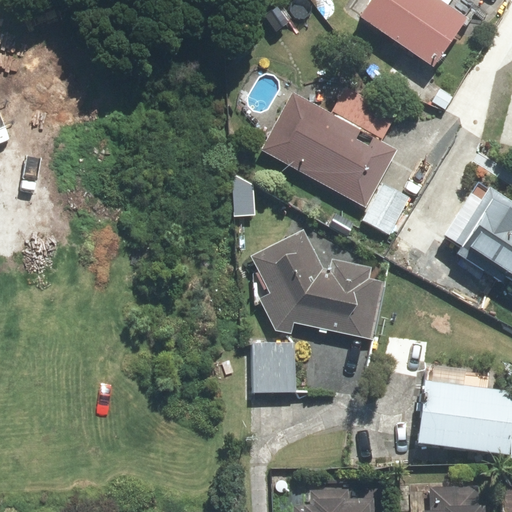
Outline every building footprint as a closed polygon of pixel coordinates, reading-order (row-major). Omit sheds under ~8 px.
[(365,0),(356,15),(432,66),(465,17),(445,3),(447,0),(365,0)] [(395,147),(380,139),(392,117),(342,91),(332,109),(291,87),(259,147),(364,203),(395,147)] [(409,195),(383,180),(363,217),(389,231),(409,195)] [(511,199),(487,184),(479,197),(469,191),(440,235),(511,280),(511,199)] [(302,234),(298,234),(246,257),(263,295),(252,300),(267,333),(286,335),(282,327),(364,344),(365,343),(367,342),(367,340),(368,339),(369,338),(370,336),(371,335),(371,333),(372,332),(372,330),(373,328),(373,327),(373,325),(373,324),(373,322),(374,320),(373,319),(373,317),(373,315),(373,314),(372,312),(372,311),(372,309),(371,307),(370,306),(370,304),(369,303),(368,302),(367,300),(366,299),(365,298),(364,296),(363,295),(361,294),(360,293),(368,280),(358,257),(302,234)] [(291,390),(293,343),(248,341),(245,399),(291,401),(291,390)] [(503,375),(422,373),(421,385),(410,385),(407,452),(500,455),(503,375)] [(473,511),(472,493),(423,497),(424,511),(473,511)]
